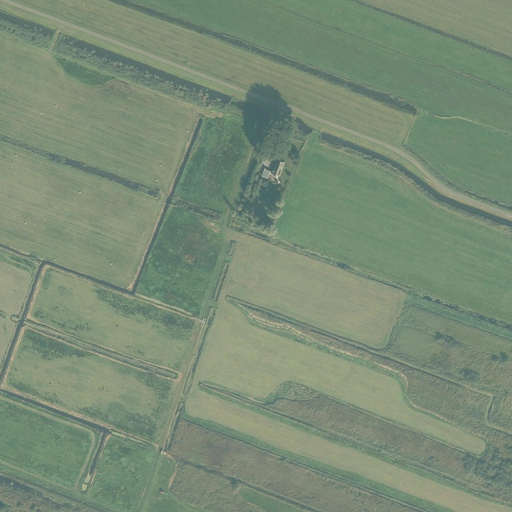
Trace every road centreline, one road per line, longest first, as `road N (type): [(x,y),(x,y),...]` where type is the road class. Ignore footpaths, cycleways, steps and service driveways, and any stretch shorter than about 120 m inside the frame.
road 1 (unclassified): [(511,217),(460,198),(393,149),(0,0)]
road 2 (unknown): [(270,102),(225,220),(224,254),(139,511)]
road 3 (unknown): [(112,511),(0,465)]
